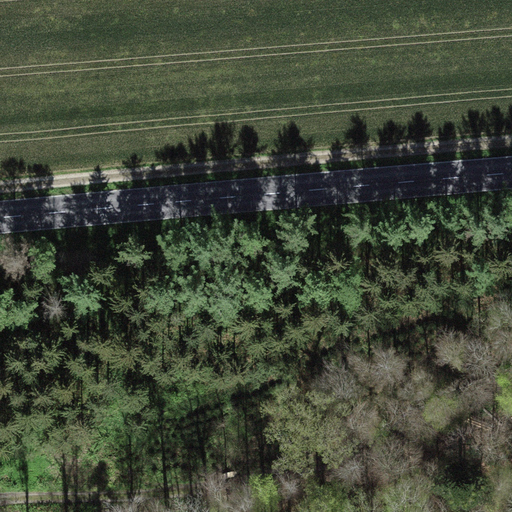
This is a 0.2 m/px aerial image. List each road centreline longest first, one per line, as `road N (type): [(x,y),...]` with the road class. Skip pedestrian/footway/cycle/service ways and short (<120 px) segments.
road 1 (track): [(511,377),(281,476),(14,511)]
road 2 (primary): [(0,216),(511,173)]
road 3 (track): [(511,143),(0,186)]
